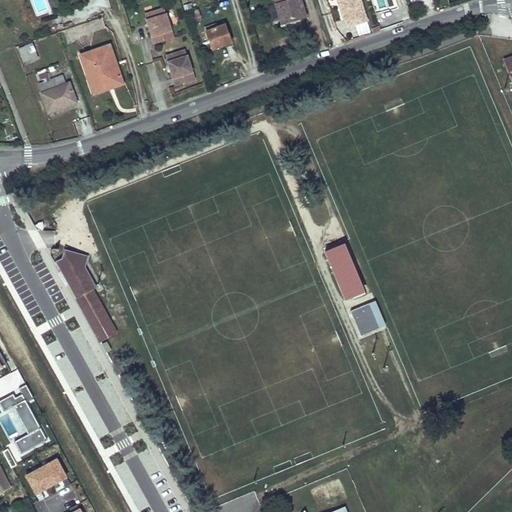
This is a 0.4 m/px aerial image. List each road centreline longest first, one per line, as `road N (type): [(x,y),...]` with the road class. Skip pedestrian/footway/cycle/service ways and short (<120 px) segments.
road 1 (tertiary): [(0,157),(81,147),(474,7),(511,5)]
road 2 (residential): [(5,205),(171,511)]
road 3 (unknown): [(161,118),(124,0)]
